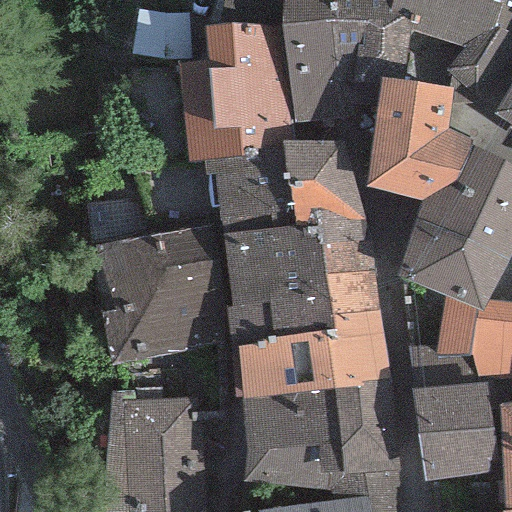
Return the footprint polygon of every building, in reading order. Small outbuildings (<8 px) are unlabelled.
[(280,0),(220,0),(217,18),(279,20),(280,0)] [(389,0),(280,0),(279,20),(292,124),(374,117),(379,77),(401,81),(409,33),(411,24),(387,13),(389,0)] [(440,41),(452,0),(389,0),(387,13),(411,24),(409,33),(440,41)] [(511,0),(452,0),(440,41),(463,48),(442,70),(477,98),(511,50),(511,0)] [(275,26),(204,26),(207,61),(196,64),(176,65),(187,164),(195,162),(202,161),(241,157),(241,150),(281,146),(280,142),(284,141),(284,126),(290,126),(275,26)] [(446,129),(450,89),(401,81),(379,77),(374,117),(364,188),(406,200),(420,199),(458,179),(469,147),(472,141),(453,133),(446,129)] [(511,80),(492,113),(511,127),(511,80)] [(284,141),(280,142),(281,146),(292,226),(315,225),(363,222),(346,140),(284,141)] [(212,173),(221,234),(292,226),(281,146),(241,150),(241,157),(202,161),(203,174),(212,173)] [(511,249),(511,168),(469,147),(458,179),(420,199),(394,275),(441,296),(476,312),(485,302),(511,249)] [(378,311),(363,222),(315,225),(331,318),(378,311)] [(292,226),(221,234),(230,307),(225,308),(229,346),(237,345),(334,331),(331,318),(315,225),(292,226)] [(222,288),(211,227),(88,248),(107,366),(221,340),(218,303),(222,288)] [(511,303),(485,302),(476,312),(441,296),(436,345),(435,357),(469,355),(474,388),(491,385),(497,406),(511,403),(511,303)] [(388,378),(378,311),(331,318),(334,331),(237,345),(241,402),(388,378)] [(436,345),(404,346),(421,479),(500,470),(497,406),(491,385),(474,388),(469,355),(435,357),(436,345)] [(241,402),(244,450),(397,442),(388,378),(241,402)] [(159,389),(109,393),(103,511),(202,511),(196,397),(159,397),(159,389)] [(511,403),(497,406),(500,470),(502,511),(511,511),(511,403)] [(407,511),(397,442),(244,450),(240,483),(329,491),(332,500),(366,495),(368,511),(407,511)] [(254,511),(368,511),(366,495),(332,500),(254,511)]
